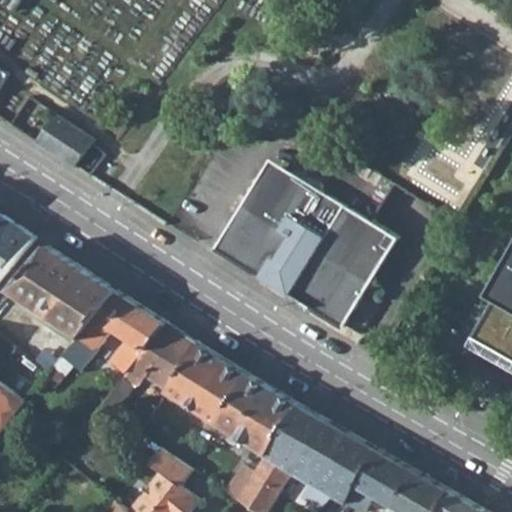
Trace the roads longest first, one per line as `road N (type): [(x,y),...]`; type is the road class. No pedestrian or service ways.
road 1 (secondary): [(0,164),(392,409)]
road 2 (secondary): [(392,409),(511,478)]
